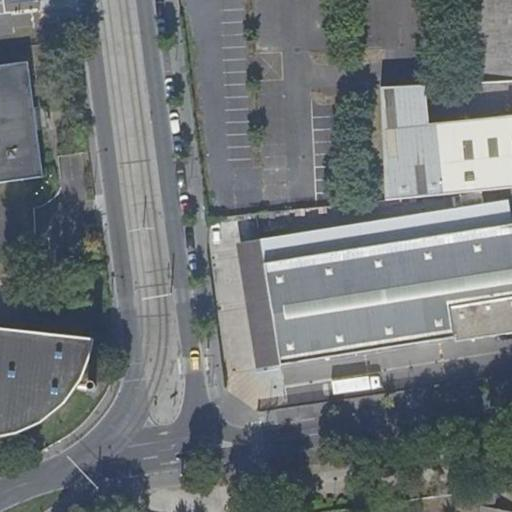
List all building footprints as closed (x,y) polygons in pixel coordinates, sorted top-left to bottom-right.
[(511,0),(475,0),(479,66),(511,64),(511,0)] [(24,57),(0,60),(0,178),(40,173),(24,57)] [(383,89),(387,200),(440,196),(433,125),(430,88),(383,89)] [(440,196),(511,188),(511,117),(433,125),(440,196)] [(269,373),(330,364),(511,337),(511,234),(253,271),(269,373)] [(0,329),(0,432),(31,421),(63,394),(78,373),(93,339),(0,329)]
